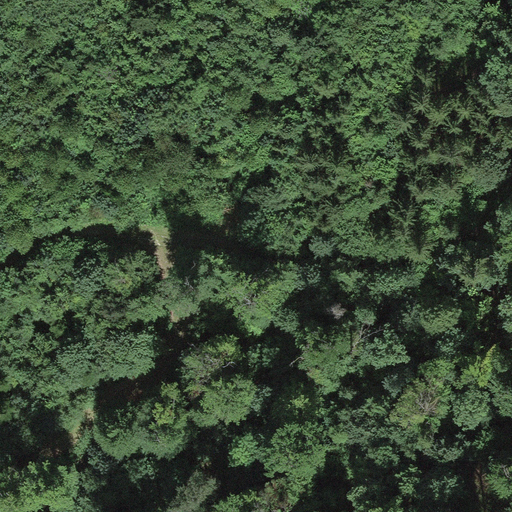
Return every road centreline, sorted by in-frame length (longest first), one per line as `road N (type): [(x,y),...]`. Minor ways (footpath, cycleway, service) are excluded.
road 1 (track): [(0,261),(52,239),(131,232),(402,265),(449,250),(511,209)]
road 2 (track): [(0,481),(166,362),(182,307),(159,235)]
